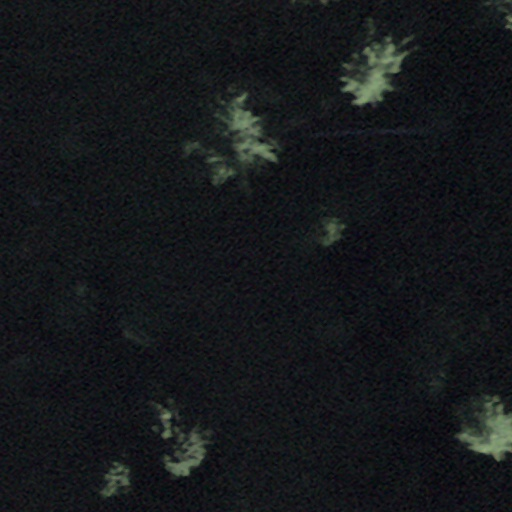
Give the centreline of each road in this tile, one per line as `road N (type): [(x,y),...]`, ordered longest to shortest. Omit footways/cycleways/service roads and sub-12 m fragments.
road 1 (track): [(440,0),(290,139),(260,177),(221,196),(0,201)]
road 2 (track): [(0,105),(142,61),(203,24),(220,0)]
